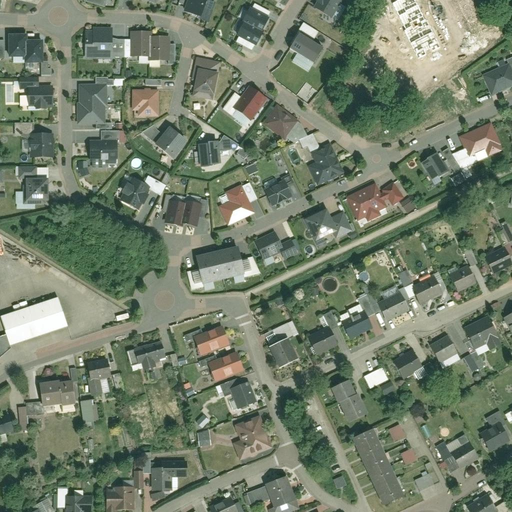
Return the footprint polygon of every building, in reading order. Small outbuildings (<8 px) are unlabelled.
[(180,0),(178,6),(187,9),(184,17),(207,26),(215,4),(204,0),(180,0)] [(352,0),(326,0),(321,9),(340,20),(352,0)] [(447,13),(429,20),(421,0),(401,0),(399,1),(411,30),(418,27),(429,55),(459,43),(447,13)] [(467,0),(451,0),(467,43),(481,38),(467,0)] [(270,14),(254,5),(235,44),(252,54),(254,48),(256,49),(269,21),(268,20),(270,14)] [(319,34),(303,24),(288,52),(314,69),(324,53),(313,44),(319,34)] [(85,29),(85,57),(112,57),(112,29),(85,29)] [(8,54),(26,54),(26,37),(26,31),(8,31),(8,54)] [(126,34),(127,59),(145,59),(145,62),(166,62),(165,37),(148,38),(148,33),(126,34)] [(43,60),(43,36),(26,37),(26,54),(26,60),(43,60)] [(220,65),(197,60),(191,83),(196,85),(194,98),(213,102),(220,65)] [(483,79),(492,97),(511,87),(511,72),(509,67),(483,79)] [(159,80),(140,81),(141,90),(159,89),(159,80)] [(14,93),(17,93),(17,110),(50,109),(50,91),(34,91),(34,81),(14,81),(14,93)] [(71,102),(72,125),(103,123),(101,87),(74,88),(75,98),(75,102),(71,102)] [(232,95),(219,111),(230,119),(232,115),(245,125),(261,105),(245,92),(239,100),(232,95)] [(130,113),(134,112),(135,119),(154,119),(153,93),(129,94),(130,113)] [(271,110),(259,127),(278,139),(281,136),(284,143),(295,136),(287,120),(271,110)] [(22,139),(23,158),(45,157),(44,132),(30,133),(29,125),(10,126),(10,139),(22,139)] [(481,154),(484,159),(500,152),(487,126),(457,140),(467,161),(481,154)] [(164,129),(146,147),(163,164),(181,145),(164,129)] [(310,137),(297,143),(302,154),(315,147),(310,137)] [(219,145),(198,149),(199,160),(194,160),(195,167),(200,167),(201,173),(220,170),(238,147),(224,138),(219,145)] [(83,143),(84,163),(112,161),(112,142),(83,143)] [(308,171),(315,188),(340,177),(332,159),(329,161),(323,148),(307,154),(313,168),(308,171)] [(247,154),(241,149),(237,155),(244,160),(247,154)] [(415,163),(427,185),(439,178),(442,176),(431,155),(415,163)] [(12,166),(12,179),(31,179),(32,166),(12,166)] [(132,173),(114,199),(129,209),(142,191),(154,199),(165,183),(150,173),(144,182),(132,173)] [(20,181),(21,205),(42,205),(41,193),(41,181),(20,181)] [(281,182),(259,193),(267,209),(290,198),(281,182)] [(341,199),(352,221),(382,206),(371,184),(341,199)] [(259,213),(244,185),(229,193),(233,202),(223,207),(233,226),(259,213)] [(380,190),(388,206),(399,200),(391,185),(380,190)] [(167,216),(165,226),(180,229),(181,226),(196,229),(198,219),(205,220),(207,203),(187,198),(186,200),(166,198),(163,214),(167,216)] [(410,214),(419,207),(415,201),(406,208),(410,214)] [(328,233),(333,242),(349,234),(332,204),(298,222),(310,243),(328,233)] [(503,238),(511,234),(504,220),(497,224),(503,238)] [(258,262),(275,254),(279,263),(296,254),(289,240),(279,246),(273,234),(250,244),(258,262)] [(483,254),(490,267),(506,258),(499,245),(483,254)] [(190,260),(194,284),(237,277),(232,252),(190,260)] [(445,269),(453,286),(473,276),(465,259),(445,269)] [(414,298),(438,288),(428,265),(407,275),(403,265),(394,269),(399,280),(405,277),(414,298)] [(381,316),(406,304),(398,287),(373,299),(367,286),(361,289),(370,308),(376,305),(381,316)] [(336,317),(344,335),(367,323),(361,311),(370,308),(361,289),(351,294),(357,306),(336,317)] [(13,336),(62,320),(53,290),(0,307),(0,323),(2,328),(5,339),(13,336)] [(511,336),(511,302),(498,311),(511,336)] [(301,333),(310,350),(334,337),(325,322),(334,317),(327,305),(314,311),(320,323),(301,333)] [(459,324),(472,349),(499,335),(486,310),(459,324)] [(188,329),(194,347),(225,337),(220,319),(188,329)] [(272,363),(295,354),(285,328),(272,334),(268,323),(258,326),(272,363)] [(0,347),(13,336),(5,339),(2,328),(0,328),(0,347)] [(447,335),(427,345),(440,370),(460,360),(447,335)] [(148,358),(161,355),(157,338),(124,346),(126,355),(133,354),(136,367),(149,364),(148,358)] [(211,373),(240,362),(234,347),(206,358),(211,373)] [(395,360),(405,380),(423,370),(413,351),(395,360)] [(103,352),(82,357),(85,369),(82,370),(87,391),(97,388),(95,381),(103,380),(101,371),(107,370),(103,352)] [(179,354),(173,355),(175,366),(181,365),(179,354)] [(364,377),(370,389),(389,380),(383,368),(364,377)] [(32,375),(37,400),(56,396),(57,400),(72,397),(67,372),(55,375),(54,370),(32,375)] [(233,401),(249,395),(241,373),(236,375),(234,370),(212,378),(216,391),(228,387),(233,401)] [(393,381),(383,387),(387,394),(397,389),(393,381)] [(347,427),(366,418),(358,399),(356,400),(349,383),(327,392),(335,409),(339,408),(347,427)] [(100,422),(99,400),(85,401),(86,423),(100,422)] [(3,406),(0,407),(0,434),(5,433),(3,428),(11,424),(3,406)] [(486,448),(509,435),(493,406),(482,412),(487,420),(474,427),(486,448)] [(230,437),(237,455),(271,442),(259,409),(232,419),(237,434),(230,437)] [(404,424),(391,429),(396,442),(409,437),(404,424)] [(382,507),(404,497),(373,430),(351,440),(382,507)] [(432,438),(448,468),(474,454),(461,430),(442,440),(439,434),(432,438)] [(201,432),(202,446),(214,446),(213,431),(201,432)] [(138,485),(147,485),(168,485),(168,469),(182,469),(182,455),(148,455),(148,446),(134,446),(134,463),(138,463),(138,481),(138,485)] [(409,465),(421,461),(416,449),(404,453),(409,465)] [(102,485),(102,510),(114,509),(114,504),(128,504),(128,481),(138,481),(138,463),(134,463),(130,464),(130,478),(111,478),(112,484),(102,485)] [(282,511),(297,507),(284,473),(244,488),(249,502),(268,495),(269,499),(260,503),(263,511),(282,511)] [(418,480),(423,492),(438,485),(432,474),(418,480)] [(342,489),(351,486),(347,476),(338,480),(342,489)] [(62,491),(62,511),(77,511),(78,507),(86,507),(86,491),(62,491)] [(466,508),(468,511),(511,511),(511,507),(508,502),(497,509),(488,494),(466,508)] [(234,511),(228,497),(208,505),(211,511),(234,511)] [(28,511),(55,511),(46,498),(34,505),(35,508),(28,511)]
